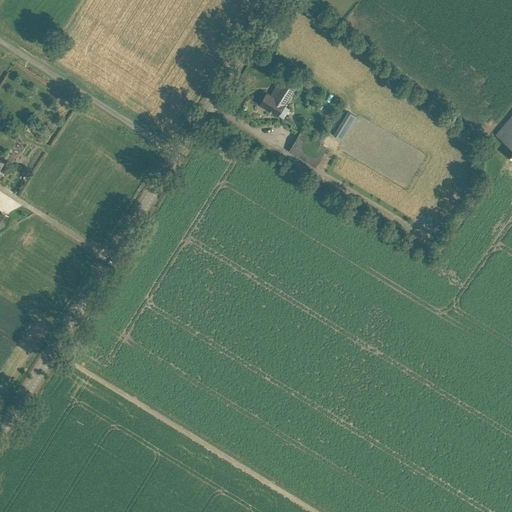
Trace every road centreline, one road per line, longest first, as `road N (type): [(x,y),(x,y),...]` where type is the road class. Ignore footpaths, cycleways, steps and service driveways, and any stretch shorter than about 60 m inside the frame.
road 1 (unclassified): [(0,433),(176,153)]
road 2 (unclassified): [(176,153),(0,40)]
road 3 (unclassified): [(176,153),(274,0)]
